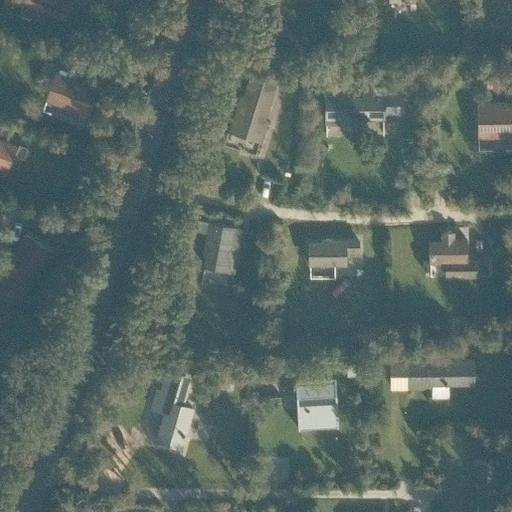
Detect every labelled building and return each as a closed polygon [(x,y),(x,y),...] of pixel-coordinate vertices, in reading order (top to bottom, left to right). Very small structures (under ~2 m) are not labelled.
[(24,0),(24,2),(64,17),(70,0),(71,0),(80,4),(81,0),(24,0)] [(268,69),(267,72),(265,77),(275,80),(277,74),(278,72),(268,69)] [(240,96),(228,131),(230,131),(259,140),(266,121),(262,120),(275,80),(251,72),(243,97),(240,96)] [(98,78),(85,73),(81,85),(54,75),(46,99),(86,113),(95,89),(94,89),(98,78)] [(398,86),(373,86),(363,86),(363,97),(349,97),(349,93),(326,93),(326,122),(348,122),(348,118),(364,118),(364,117),(383,117),(383,104),(398,104),(398,86)] [(511,102),(476,103),(477,138),(511,136),(511,102)] [(16,147),(14,146),(0,140),(0,167),(5,170),(11,153),(22,157),(26,147),(17,143),(16,147)] [(240,228),(197,220),(196,230),(207,232),(203,253),(206,253),(204,265),(232,270),(240,228)] [(454,238),(453,232),(440,232),(441,241),(429,241),(429,261),(447,261),(447,275),(487,274),(486,260),(465,260),(465,237),(454,238)] [(0,260),(6,265),(0,273),(0,281),(21,295),(50,251),(26,235),(13,253),(5,248),(0,255),(0,260)] [(344,263),(344,251),(358,250),(357,240),(324,240),(324,241),(321,241),(321,243),(308,243),(309,263),(344,263)] [(431,383),(473,382),(472,360),(443,360),(443,363),(433,363),(433,356),(389,358),(390,376),(391,376),(391,372),(408,371),(408,388),(431,387),(431,383)] [(164,369),(152,366),(148,380),(160,383),(164,369)] [(180,447),(191,407),(180,404),(183,391),(180,390),(184,375),(167,370),(161,390),(157,388),(151,408),(164,412),(156,440),(180,447)] [(293,378),(296,429),(298,429),(297,427),(335,425),(335,426),(336,426),(333,375),(293,378)] [(498,503),(498,460),(475,460),(475,480),(478,480),(478,503),(498,503)]
